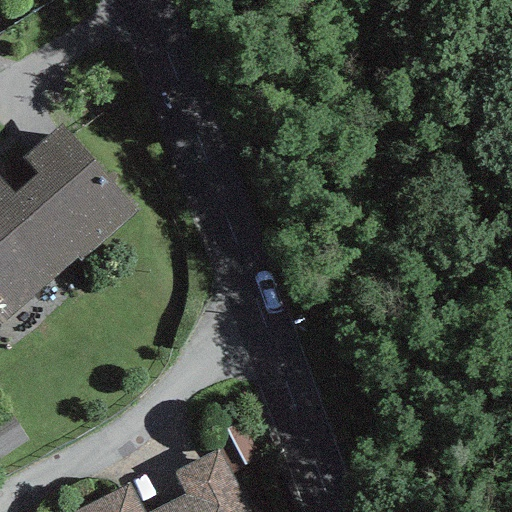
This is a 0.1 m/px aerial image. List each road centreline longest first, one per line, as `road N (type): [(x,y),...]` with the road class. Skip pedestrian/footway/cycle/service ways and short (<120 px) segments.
road 1 (residential): [(254,294),(145,415),(0,501)]
road 2 (tertiary): [(254,294),(142,0)]
road 3 (tertiary): [(332,511),(254,294)]
